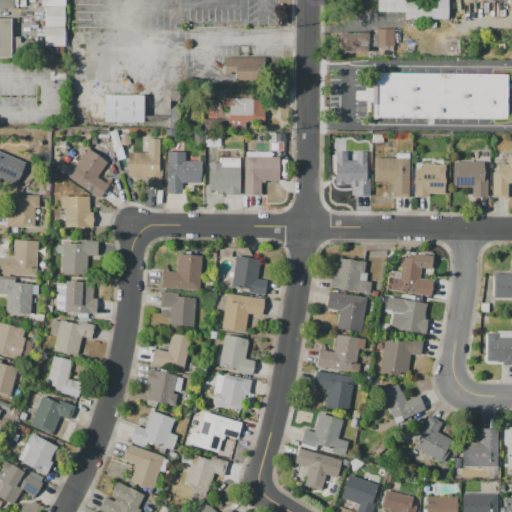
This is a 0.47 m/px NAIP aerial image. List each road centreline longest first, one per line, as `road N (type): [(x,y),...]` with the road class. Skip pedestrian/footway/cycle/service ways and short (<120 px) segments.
road 1 (residential): [(61,511),(95,450),(123,355),(131,249)]
road 2 (residential): [(257,490),(307,227)]
road 3 (residential): [(307,227),(308,0)]
road 4 (residential): [(511,396),(475,395),(456,384),(451,370),(466,229)]
road 5 (residential): [(131,249),(130,221),(307,227)]
road 6 (residential): [(511,229),(307,227)]
